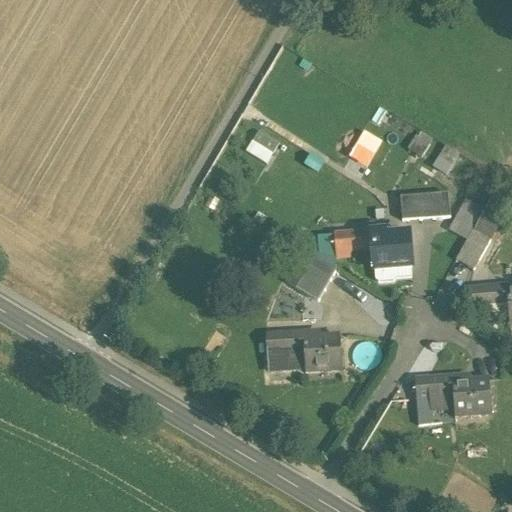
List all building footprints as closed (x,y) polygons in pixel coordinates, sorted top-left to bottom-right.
[(267,164),(281,143),(261,129),(246,150),(267,164)] [(429,146),(416,137),(407,151),(421,159),(429,146)] [(445,155),(429,146),(421,159),(437,168),(445,155)] [(448,196),(401,200),(403,224),(451,221),(448,196)] [(482,213),(465,204),(449,232),(467,241),(473,232),(473,231),(482,213)] [(490,242),(473,232),(467,241),(456,262),(473,272),(490,242)] [(395,238),(386,239),(385,234),(373,235),(373,236),(374,253),(374,273),(375,274),(395,272),(411,270),(412,270),(409,237),(395,238)] [(373,236),(336,239),(338,263),(352,262),(351,254),(374,253),(373,236)] [(295,290),(318,304),(333,279),(310,265),(295,290)] [(411,270),(395,272),(396,281),(412,280),(411,270)] [(395,272),(375,274),(375,283),(379,285),(393,284),(396,281),(395,272)] [(508,289),(470,293),(473,316),(487,314),(487,309),(510,306),(508,289)] [(340,340),(317,342),(317,336),(304,337),(306,370),(307,374),(343,371),(340,340)] [(304,337),(267,340),(269,372),(306,370),(304,337)] [(453,380),(416,383),(418,428),(433,427),(432,412),(455,411),(453,380)] [(490,383),(465,384),(464,380),(453,380),(455,411),(455,417),(492,415),(490,383)]
